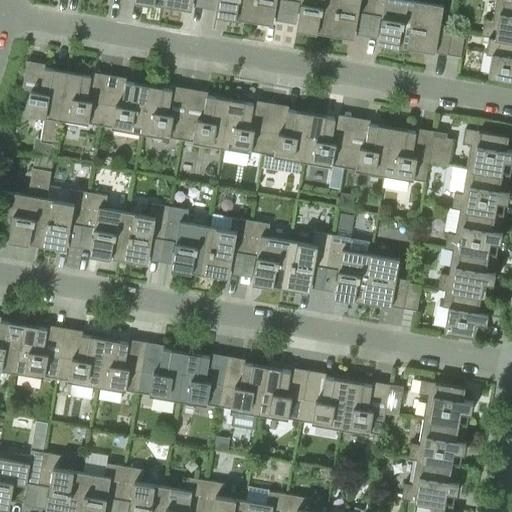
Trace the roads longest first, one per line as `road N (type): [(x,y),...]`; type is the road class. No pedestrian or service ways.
road 1 (residential): [(511,357),(0,282)]
road 2 (residential): [(511,99),(10,10)]
